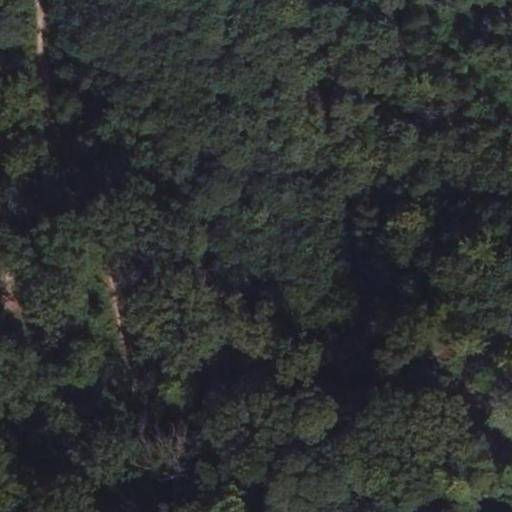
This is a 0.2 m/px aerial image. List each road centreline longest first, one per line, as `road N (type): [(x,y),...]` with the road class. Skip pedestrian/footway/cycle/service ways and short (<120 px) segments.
road 1 (track): [(511,341),(482,336),(447,346),(399,385),(360,395),(317,386),(276,354),(224,290),(180,261),(147,254),(122,270)]
road 2 (track): [(122,270),(51,112),(42,0)]
road 3 (track): [(122,270),(119,299),(164,511)]
